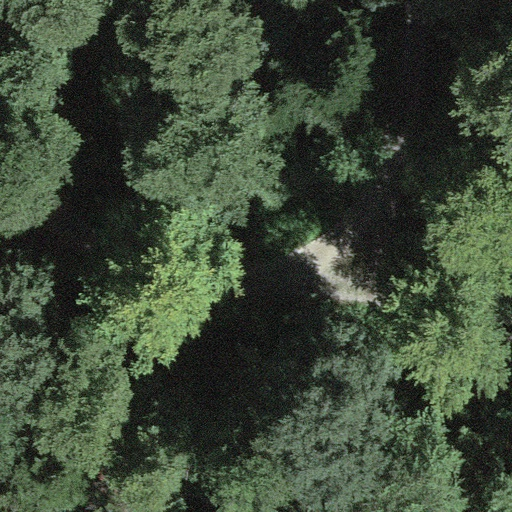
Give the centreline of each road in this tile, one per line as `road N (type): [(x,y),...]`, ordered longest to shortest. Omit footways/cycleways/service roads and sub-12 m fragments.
road 1 (track): [(0,180),(20,211),(136,266),(248,274),(344,230),(402,146),(422,0)]
road 2 (track): [(511,333),(325,284),(248,274)]
